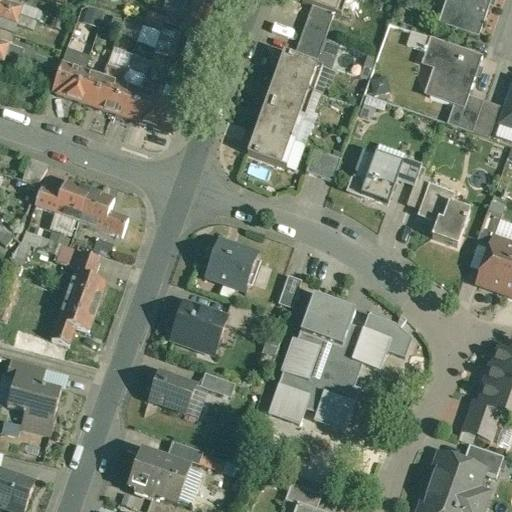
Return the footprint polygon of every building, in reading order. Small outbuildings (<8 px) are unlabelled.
[(0,0),(0,9),(21,17),(24,8),(23,8),(3,1),(3,0),(0,0)] [(221,0),(165,0),(186,7),(215,17),(218,8),(221,0)] [(340,0),(302,0),(301,4),(312,8),(333,16),(335,17),(340,0)] [(454,0),(445,28),(479,39),(492,0),(454,0)] [(41,12),(24,6),(23,8),(24,8),(21,17),(37,23),(41,12)] [(215,17),(186,7),(181,20),(169,16),(166,25),(178,29),(178,30),(202,38),(203,38),(208,35),(209,35),(210,31),(215,17)] [(333,16),(312,8),(307,21),(329,29),(333,16)] [(21,17),(0,9),(0,19),(17,26),(21,17)] [(37,23),(21,17),(17,26),(34,32),(37,23)] [(17,26),(0,19),(0,30),(14,36),(17,26)] [(329,29),(307,21),(303,34),(324,41),(329,29)] [(119,36),(132,39),(135,28),(122,24),(119,36)] [(149,51),(154,34),(137,29),(132,46),(149,51)] [(13,37),(0,31),(0,42),(10,46),(13,37)] [(175,35),(163,31),(155,53),(168,57),(175,35)] [(97,35),(89,33),(86,40),(95,42),(97,35)] [(324,41),(303,34),(298,47),(320,55),(324,41)] [(82,47),(77,62),(65,59),(63,66),(85,74),(89,63),(88,63),(95,42),(86,40),(84,47),(82,47)] [(0,51),(7,54),(10,46),(0,42),(0,51)] [(484,60),(432,42),(424,63),(441,70),(431,100),(465,112),(470,99),(484,60)] [(320,55),(298,47),(294,59),(315,66),(320,55)] [(294,59),(283,55),(274,80),(308,93),(317,67),(315,66),(294,59)] [(63,66),(62,66),(54,91),(55,91),(57,96),(57,97),(61,98),(62,98),(75,103),(85,74),(63,66)] [(125,76),(108,68),(104,81),(122,87),(125,76)] [(104,81),(85,74),(75,103),(88,107),(88,108),(94,110),(104,81)] [(308,93),(274,80),(265,106),(299,118),(308,93)] [(122,87),(104,81),(94,110),(100,112),(100,111),(113,116),(123,87),(122,87)] [(179,89),(167,85),(161,100),(174,105),(179,89)] [(141,93),(123,87),(113,116),(125,120),(125,121),(131,123),(141,93)] [(160,100),(141,93),(131,123),(137,125),(137,124),(150,129),(160,100)] [(511,93),(502,123),(511,126),(511,93)] [(465,112),(458,131),(473,136),(484,104),(470,99),(465,112)] [(161,100),(160,100),(150,129),(164,133),(164,134),(168,135),(173,132),(174,132),(183,108),(174,105),(161,100)] [(484,104),(473,136),(489,142),(500,110),(484,104)] [(299,118),(265,106),(256,132),(290,144),(299,118)] [(290,144),(256,132),(247,157),(281,169),(290,144)] [(328,157),(313,152),(306,173),(321,178),(328,157)] [(402,167),(363,154),(349,193),(388,207),(396,183),(402,167)] [(40,163),(21,157),(17,168),(36,174),(40,163)] [(342,161),(328,157),(321,178),(334,183),(342,161)] [(422,168),(404,161),(402,167),(396,183),(415,189),(419,177),(422,168)] [(50,166),(40,163),(36,174),(34,179),(42,181),(48,171),(50,166)] [(434,182),(419,177),(415,189),(408,207),(422,212),(431,188),(431,189),(434,182)] [(91,193),(66,185),(61,198),(43,191),(36,208),(79,223),(91,193)] [(431,189),(431,188),(422,212),(420,219),(437,226),(432,240),(457,250),(470,214),(452,207),(455,197),(431,189)] [(115,202),(91,193),(79,223),(123,239),(129,222),(110,216),(115,202)] [(489,213),(477,247),(489,251),(494,238),(495,238),(503,218),(489,213)] [(50,242),(27,234),(23,243),(47,252),(50,242)] [(511,244),(495,238),(494,238),(489,251),(476,287),(501,296),(511,265),(511,244)] [(114,247),(98,241),(94,252),(110,258),(114,247)] [(258,258),(218,246),(207,282),(224,287),(226,283),(249,290),(258,258)] [(70,270),(75,253),(55,247),(50,264),(70,270)] [(21,250),(10,278),(18,280),(28,253),(21,250)] [(83,256),(68,299),(98,310),(107,286),(93,281),(100,262),(83,256)] [(511,265),(501,296),(511,299),(511,265)] [(302,285),(289,280),(280,307),(293,311),(302,285)] [(11,281),(0,312),(0,322),(6,324),(20,285),(11,281)] [(98,310),(68,299),(52,343),(69,349),(76,330),(89,335),(98,310)] [(344,310),(314,299),(299,344),(295,343),(283,375),(285,375),(271,414),(302,426),(308,411),(318,415),(316,421),(346,432),(361,392),(355,389),(364,367),(380,372),(390,342),(350,328),(346,338),(335,334),(344,310)] [(258,315),(232,306),(227,321),(228,322),(226,329),(250,337),(258,315)] [(227,321),(184,307),(172,342),(199,351),(201,345),(218,351),(226,329),(228,322),(227,321)] [(68,352),(49,347),(47,356),(66,361),(68,352)] [(511,356),(500,352),(481,406),(480,408),(501,415),(511,418),(511,415),(511,356)] [(46,372),(12,363),(7,379),(19,382),(20,382),(42,387),(46,372)] [(198,389),(160,376),(150,404),(188,417),(188,416),(187,415),(196,390),(197,390),(198,389)] [(237,388),(206,377),(201,390),(233,401),(237,388)] [(42,387),(20,382),(19,382),(12,411),(26,414),(54,422),(56,417),(62,393),(42,387)] [(501,415),(480,408),(481,406),(475,404),(465,434),(476,438),(491,443),(501,415)] [(54,422),(26,414),(21,432),(52,439),(57,417),(56,417),(54,422)] [(476,438),(465,434),(461,445),(469,448),(472,448),(476,438)] [(204,455),(173,445),(167,463),(191,472),(193,465),(199,468),(204,455)] [(472,448),(469,448),(463,466),(480,472),(479,473),(498,479),(505,460),(472,448)] [(167,463),(142,454),(130,489),(178,507),(179,505),(190,473),(191,472),(167,463)] [(463,466),(440,458),(422,511),(482,511),(488,496),(473,491),(479,473),(480,472),(463,466)] [(25,511),(35,485),(0,472),(0,508),(10,511),(25,511)] [(190,473),(179,505),(192,509),(202,480),(201,477),(190,473)] [(317,511),(323,498),(292,487),(287,503),(298,507),(298,506),(313,511),(317,511)]
